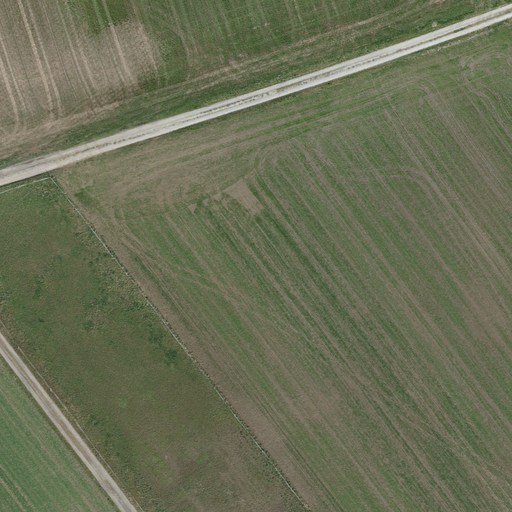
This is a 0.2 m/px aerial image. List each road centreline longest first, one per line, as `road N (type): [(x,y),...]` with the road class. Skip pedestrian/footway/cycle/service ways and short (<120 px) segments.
road 1 (track): [(0,177),(511,7)]
road 2 (track): [(0,342),(127,511)]
